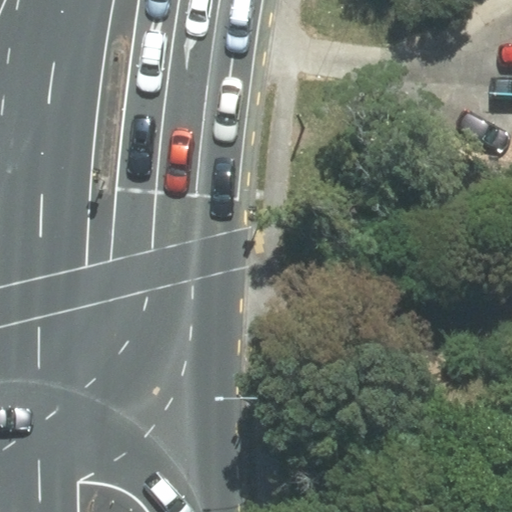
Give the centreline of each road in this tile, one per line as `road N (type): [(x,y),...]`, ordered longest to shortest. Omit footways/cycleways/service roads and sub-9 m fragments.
road 1 (primary): [(34,396),(49,162),(103,0)]
road 2 (primary): [(160,0),(174,191),(172,368)]
road 3 (primary): [(0,128),(75,0)]
road 4 (primary): [(172,368),(186,511)]
road 5 (primary): [(172,368),(34,396)]
